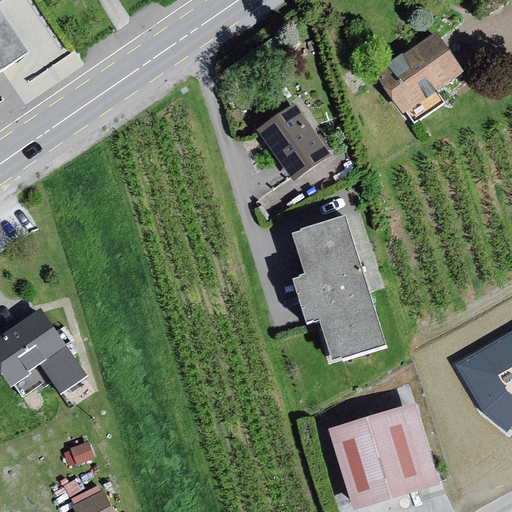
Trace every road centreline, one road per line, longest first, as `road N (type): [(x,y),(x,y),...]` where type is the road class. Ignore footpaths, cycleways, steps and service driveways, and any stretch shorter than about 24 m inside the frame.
road 1 (primary): [(0,175),(256,0)]
road 2 (primary): [(218,0),(0,146)]
